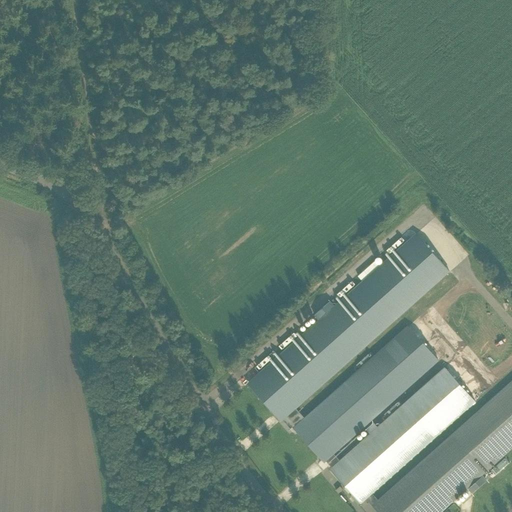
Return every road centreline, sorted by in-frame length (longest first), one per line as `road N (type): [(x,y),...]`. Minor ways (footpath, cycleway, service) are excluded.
road 1 (unclassified): [(278,511),(185,381),(78,200),(0,170)]
road 2 (track): [(97,230),(74,0)]
